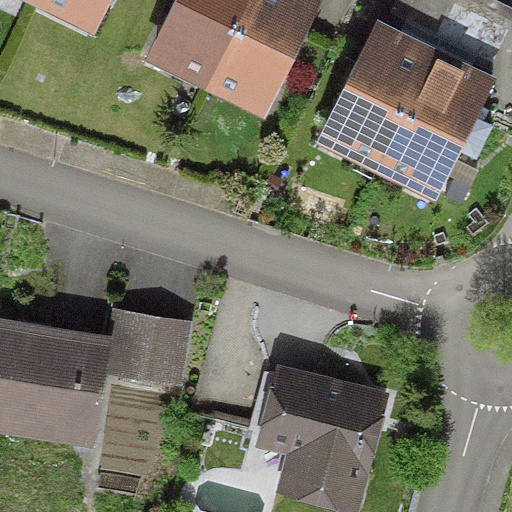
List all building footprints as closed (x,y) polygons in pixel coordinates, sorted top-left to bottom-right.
[(38,0),(35,8),(95,36),(112,0),(38,0)] [(146,61),(206,90),(249,0),(175,0),(172,6),(146,61)] [(249,0),(206,90),(265,118),(322,0),(249,0)] [(397,0),(385,24),(435,49),(459,0),(397,0)] [(511,23),(511,7),(496,0),(459,0),(435,49),(487,74),(511,23)] [(316,143),(376,172),(435,49),(385,24),(376,20),(316,143)] [(487,74),(435,49),(376,172),(436,201),(496,78),(487,74)] [(182,387),(192,320),(111,308),(107,335),(112,336),(106,375),(182,387)] [(107,335),(0,318),(0,433),(95,448),(106,375),(112,336),(107,335)] [(359,511),(391,393),(276,364),(254,447),(287,456),(276,495),(342,511),(359,511)]
